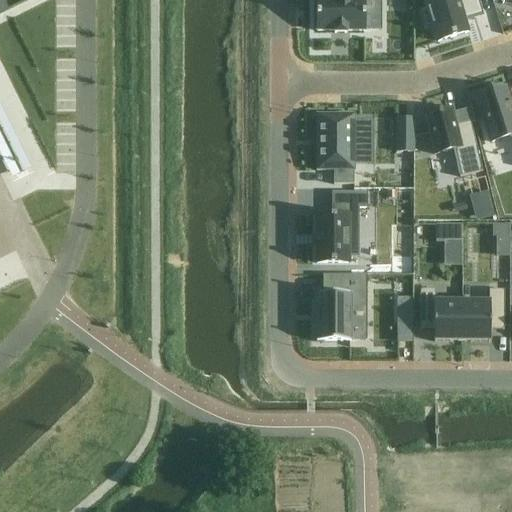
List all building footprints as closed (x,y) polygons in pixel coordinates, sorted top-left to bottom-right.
[(330,0),(330,1),(317,1),(317,33),(334,33),(334,35),(346,35),(346,33),(364,33),(364,1),(357,1),(356,0),(330,0)] [(424,0),(428,11),(423,13),(428,27),(433,26),(439,43),(469,33),(466,22),(483,16),(477,0),(424,0)] [(511,96),(509,88),(483,96),(497,138),(511,133),(511,96)] [(453,110),(425,117),(435,157),(454,152),(460,179),(483,174),(471,125),(457,128),(453,110)] [(354,116),(317,116),(317,172),(334,172),(334,186),(354,186),(354,165),(370,165),(370,120),(354,120),(354,116)] [(472,181),(474,189),(489,185),(487,177),(472,181)] [(317,235),(316,235),(316,246),(317,246),(317,264),(351,264),(351,258),(360,258),(360,239),(351,239),(351,209),(367,209),(367,194),(333,194),(333,216),(317,216),(317,235)] [(510,224),(493,224),(493,237),(496,237),(510,237),(510,224)] [(462,226),(437,226),(437,243),(444,243),(462,243),(462,226)] [(323,300),(317,300),(316,348),(351,348),(351,312),(367,312),(367,286),(323,286),(323,300)] [(440,291),(426,291),(426,331),(439,331),(439,343),(467,343),(467,303),(440,303),(440,291)] [(494,303),(467,303),(467,343),(495,343),(495,331),(508,331),(508,291),(494,291),(494,303)]
